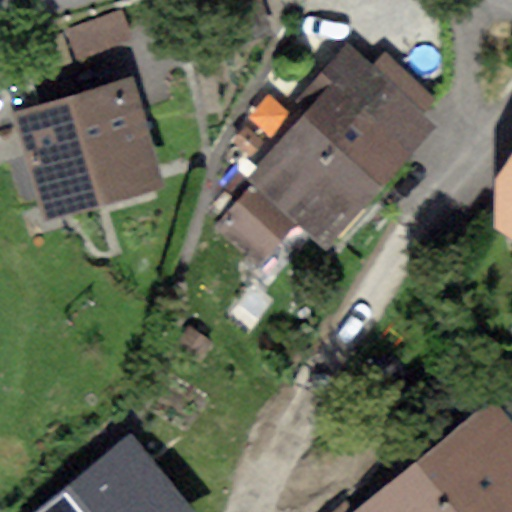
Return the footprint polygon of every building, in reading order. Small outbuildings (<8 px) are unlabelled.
[(254,0),(239,0),(190,18),(202,52),(264,30),(254,0)] [(118,13),(70,32),(79,55),(127,37),(118,13)] [(27,121),(51,198),(147,169),(123,92),(27,121)] [(333,101),(266,176),(333,236),(401,160),(333,101)] [(257,183),(223,221),(257,251),(290,213),(257,183)] [(511,511),(511,452),(488,423),(378,511),(511,511)] [(182,511),(130,447),(49,511),(182,511)]
